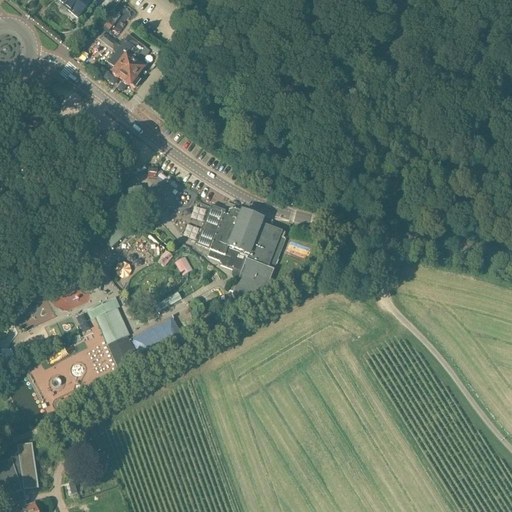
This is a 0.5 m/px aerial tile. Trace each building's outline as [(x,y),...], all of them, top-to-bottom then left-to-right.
[(56,0),(68,9),(67,10),(77,19),(92,1),(92,0),(56,0)] [(104,11),(99,16),(104,20),(119,3),(120,2),(117,0),(116,0),(110,8),(108,7),(104,12),(104,11)] [(107,18),(101,26),(108,32),(114,24),(120,18),(113,12),(107,18)] [(103,34),(98,41),(115,53),(107,64),(115,70),(113,73),(114,74),(114,76),(117,78),(119,78),(124,81),(124,83),(127,86),(129,85),(130,86),(130,85),(135,89),(141,82),(136,78),(139,74),(138,73),(143,67),(140,65),(149,52),(128,36),(120,47),(103,34)] [(119,188),(113,196),(119,203),(120,202),(122,204),(127,203),(130,213),(136,212),(136,210),(142,208),(145,208),(140,187),(131,189),(125,191),(125,186),(124,186),(124,187),(120,188),(119,188)] [(119,203),(91,229),(104,243),(92,254),(93,255),(94,256),(107,246),(110,249),(126,234),(137,224),(119,203)] [(310,245),(260,225),(261,224),(261,223),(234,211),(232,212),(229,213),(211,207),(202,228),(195,246),(210,251),(207,258),(227,266),(226,269),(235,272),(234,275),(239,278),(232,296),(240,309),(264,294),(271,276),(289,283),(294,272),(298,274),(310,245)] [(89,256),(94,249),(84,241),(67,265),(78,272),(89,256)] [(172,258),(165,252),(156,262),(163,269),(172,258)] [(192,272),(184,259),(179,262),(174,265),(182,278),(186,276),(192,272)] [(134,269),(122,262),(115,274),(128,281),(134,269)] [(94,266),(92,266),(89,281),(91,281),(94,281),(96,282),(98,267),(96,267),(94,266)] [(177,295),(153,308),(154,311),(156,315),(181,301),(179,298),(177,295)] [(91,321),(96,319),(119,309),(115,300),(87,311),(91,321)] [(119,309),(96,319),(99,326),(107,347),(127,338),(128,338),(117,310),(119,310),(119,309)] [(141,362),(182,339),(171,318),(130,341),(141,362)] [(127,338),(107,347),(120,379),(120,380),(127,377),(143,368),(127,338)] [(13,365),(14,351),(4,350),(3,364),(13,365)] [(79,428),(95,455),(105,449),(90,422),(79,428)] [(18,509),(10,511),(36,511),(34,504),(25,507),(24,493),(37,490),(31,445),(16,447),(17,453),(10,458),(11,461),(0,465),(0,499),(13,495),(18,509)]
